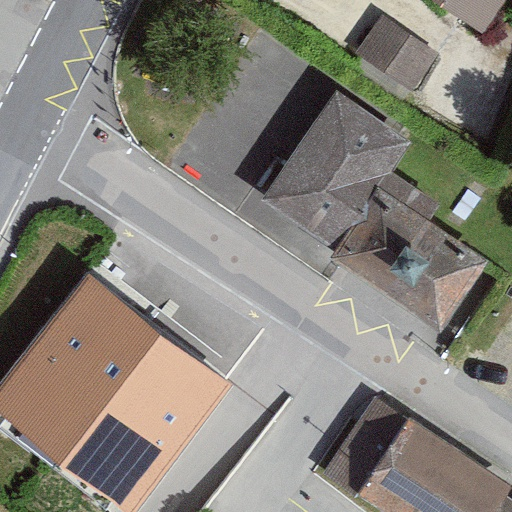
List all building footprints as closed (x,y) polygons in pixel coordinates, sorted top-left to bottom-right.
[(490,0),(433,0),(472,27),(490,0)] [(380,11),(357,60),(421,91),(444,43),(380,11)] [(391,134),(318,86),(250,182),(320,231),(362,174),(391,134)] [(362,174),(320,231),(428,305),(469,253),(362,174)] [(139,511),(237,377),(99,278),(0,416),(0,426),(119,511),(139,511)] [(511,483),(377,394),(325,473),(383,511),(498,511),(511,491),(511,483)]
